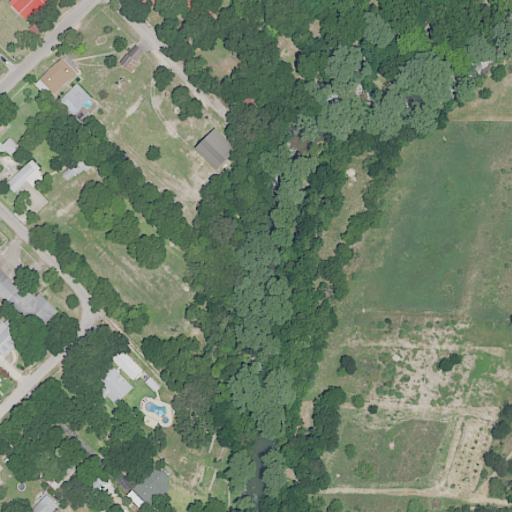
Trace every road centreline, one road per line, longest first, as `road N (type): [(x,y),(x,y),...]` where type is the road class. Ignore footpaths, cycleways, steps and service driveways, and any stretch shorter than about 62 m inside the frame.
road 1 (residential): [(230,120),(110,0)]
road 2 (residential): [(0,405),(105,294)]
road 3 (residential): [(105,294),(0,189)]
road 4 (residential): [(0,92),(92,0)]
